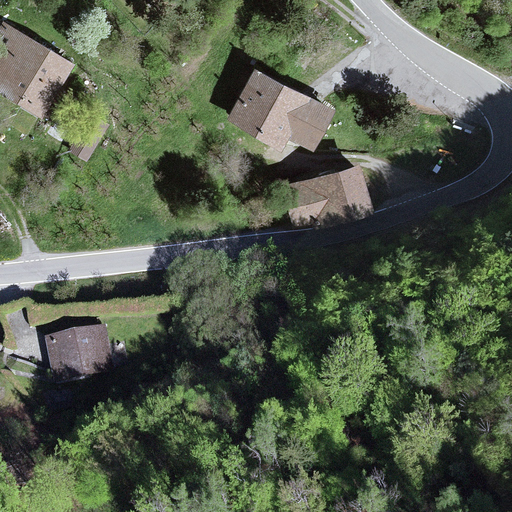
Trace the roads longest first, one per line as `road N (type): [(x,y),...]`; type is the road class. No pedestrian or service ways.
road 1 (unclassified): [(0,274),(341,232),(486,178),(511,146)]
road 2 (unclassified): [(511,113),(404,37),(367,0)]
